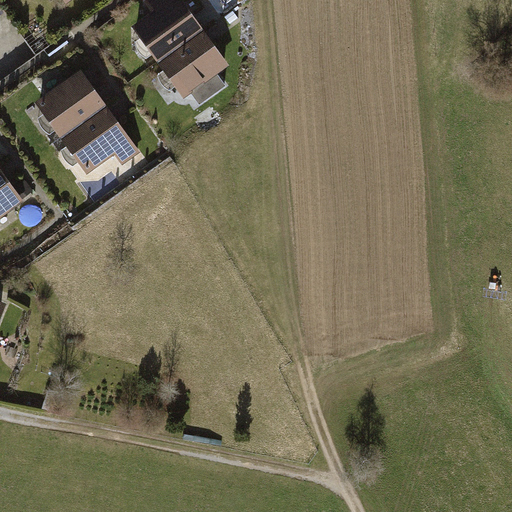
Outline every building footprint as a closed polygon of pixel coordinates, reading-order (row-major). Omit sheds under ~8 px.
[(157,55),(164,64),(210,31),(187,0),(148,0),(149,0),(157,12),(137,27),(145,38),(138,43),(151,60),(157,55)] [(236,13),(225,20),(230,27),(240,20),(236,13)] [(235,65),(210,31),(164,64),(169,71),(162,76),(174,93),(181,88),(189,98),(194,95),(203,107),(230,88),(221,75),(235,65)] [(60,131),(67,140),(113,107),(86,70),(40,103),(48,114),(41,119),(54,136),(60,131)] [(138,141),(113,107),(67,140),(72,147),(65,153),(77,169),(84,164),(92,174),(117,156),(124,166),(141,153),(134,144),(138,141)] [(0,220),(28,200),(3,166),(0,168),(0,220)] [(0,325),(10,303),(0,298),(0,325)]
